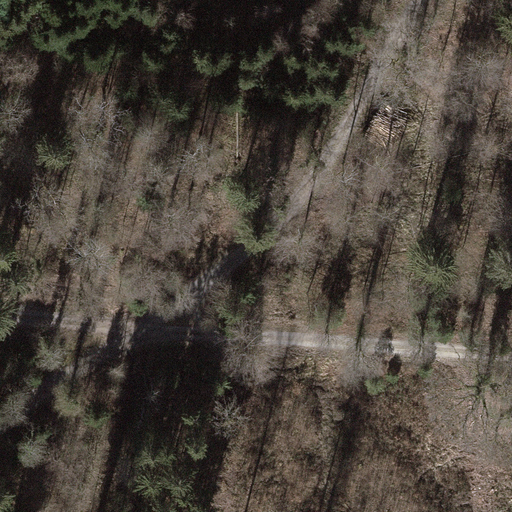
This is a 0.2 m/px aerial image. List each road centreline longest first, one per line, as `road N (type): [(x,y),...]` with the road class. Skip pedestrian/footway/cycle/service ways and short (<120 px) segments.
road 1 (track): [(0,318),(128,337),(219,275),(296,209),(421,0)]
road 2 (track): [(511,356),(128,337),(0,435)]
